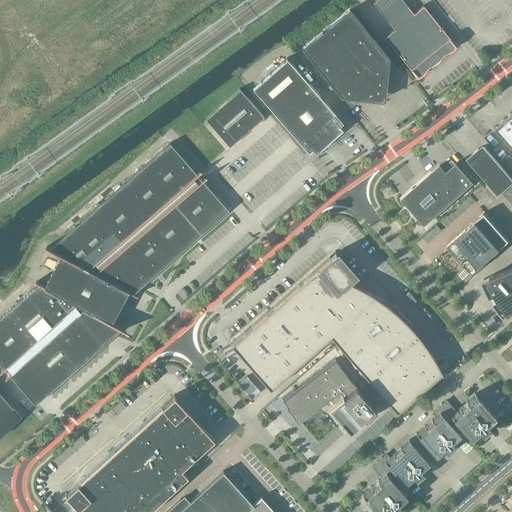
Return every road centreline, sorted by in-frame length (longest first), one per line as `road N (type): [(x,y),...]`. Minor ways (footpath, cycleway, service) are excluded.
road 1 (unclassified): [(511,377),(345,185)]
road 2 (unclassified): [(330,511),(174,332)]
road 3 (unclassified): [(174,332),(345,185)]
road 4 (unclassified): [(18,477),(174,332)]
road 5 (unclassified): [(345,185),(511,62)]
